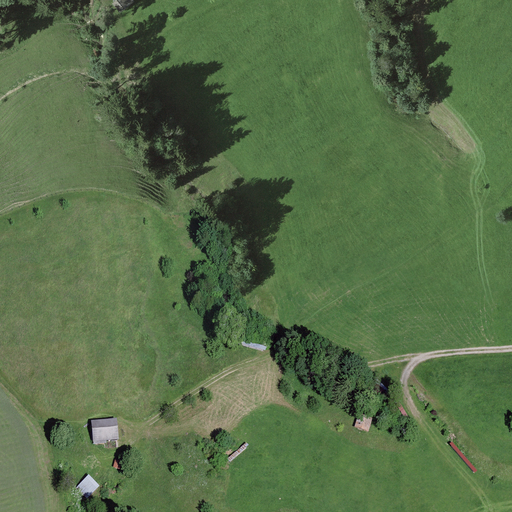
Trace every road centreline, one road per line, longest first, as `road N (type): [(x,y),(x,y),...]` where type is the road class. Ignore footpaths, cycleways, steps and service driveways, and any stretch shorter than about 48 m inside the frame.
road 1 (track): [(0,421),(146,422),(207,379),(267,357),(417,359),(511,344)]
road 2 (track): [(267,357),(495,200),(511,179)]
